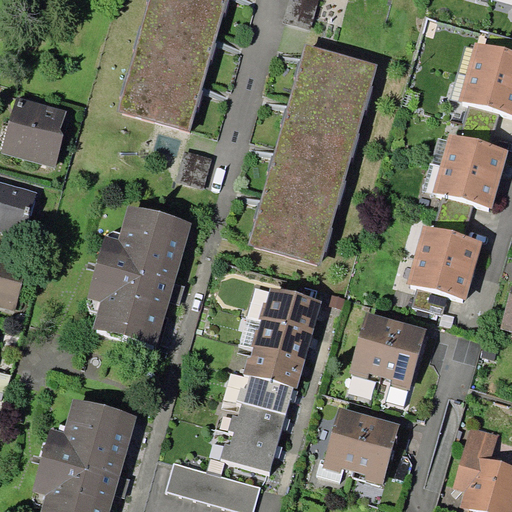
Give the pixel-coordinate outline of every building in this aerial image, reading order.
[(223,0),(146,0),(114,117),(185,137),(223,0)] [(486,0),(436,0),(432,16),(478,29),(486,0)] [(511,0),(492,0),(491,5),(511,10),(511,0)] [(511,59),(471,47),(455,106),(511,121),(511,59)] [(372,69),(300,49),(242,249),(315,270),(372,69)] [(67,117),(12,103),(0,146),(0,155),(53,170),(67,117)] [(503,158),(442,140),(426,196),(487,213),(503,158)] [(35,196),(0,186),(0,236),(22,242),(35,196)] [(185,229),(120,211),(85,334),(150,352),(185,229)] [(478,249),(418,232),(402,289),(462,306),(478,249)] [(24,266),(0,260),(0,309),(12,312),(24,266)] [(511,278),(498,334),(511,337),(511,278)] [(316,302),(263,289),(240,379),(285,392),(294,393),(316,302)] [(421,333),(364,317),(347,376),(403,392),(421,333)] [(285,392),(240,379),(218,460),(264,473),(285,392)] [(100,511),(127,420),(64,403),(33,511),(100,511)] [(395,427),(336,411),(319,470),(378,486),(395,427)] [(501,511),(510,511),(511,507),(511,468),(489,462),(497,435),(475,428),(459,484),(469,487),(465,501),(501,511)] [(251,511),(259,489),(173,463),(164,492),(230,511),(251,511)]
